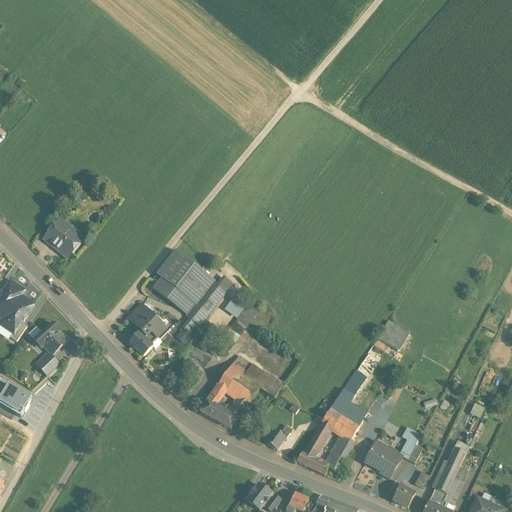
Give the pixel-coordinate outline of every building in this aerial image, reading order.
[(82,241),(60,222),(45,241),(67,260),(82,241)] [(215,283),(175,252),(156,277),(161,280),(156,286),(153,290),(188,317),(214,284),(215,283)] [(156,277),(152,282),(156,286),(161,280),(156,277)] [(24,293),(10,284),(0,298),(0,319),(4,322),(20,298),(24,293)] [(188,317),(186,319),(199,329),(208,317),(210,315),(210,316),(226,295),(214,284),(188,317)] [(4,322),(0,327),(14,337),(21,326),(34,307),(20,298),(4,322)] [(250,303),(225,339),(235,346),(260,310),(250,303)] [(147,314),(141,307),(137,311),(144,317),(135,326),(141,332),(140,334),(146,340),(152,334),(157,339),(165,331),(159,325),(160,324),(160,322),(156,318),(154,318),(153,319),(147,313),(147,314)] [(137,311),(128,320),(135,326),(144,317),(137,311)] [(409,333),(389,321),(377,339),(398,352),(409,333)] [(27,330),(21,326),(14,337),(11,340),(17,344),(27,330)] [(55,327),(52,326),(51,326),(42,335),(37,340),(52,357),(66,344),(57,335),(59,334),(58,333),(58,330),(55,327)] [(37,329),(28,337),(34,343),(37,340),(42,335),(37,329)] [(146,340),(140,334),(129,345),(143,359),(152,349),(150,346),(157,339),(152,334),(146,340)] [(235,346),(225,339),(219,348),(229,355),(235,346)] [(48,356),(37,367),(48,379),(59,368),(48,356)] [(238,359),(210,399),(216,403),(217,402),(220,404),(225,396),(237,405),(246,411),(267,382),(257,375),(253,382),(246,377),(252,369),(238,359)] [(365,377),(357,372),(351,382),(359,387),(365,377)] [(351,382),(349,381),(343,393),(353,399),(361,388),(359,387),(351,382)] [(282,387),(276,383),(269,393),(273,395),(271,399),(274,401),(277,397),(276,396),(282,387)] [(32,400),(8,386),(0,399),(0,406),(21,419),(24,413),(25,414),(29,407),(28,406),(32,400)] [(343,393),(334,405),(335,406),(345,412),(349,406),(353,399),(343,393)] [(216,403),(210,399),(200,415),(230,432),(241,417),(233,411),(228,417),(224,414),(226,410),(219,405),(220,404),(217,402),(216,403)] [(333,406),(325,402),(321,407),(329,412),(333,406)] [(479,418),(483,408),(473,403),(468,414),(479,418)] [(246,411),(237,405),(233,411),(241,417),(246,411)] [(345,412),(335,406),(330,413),(341,420),(344,415),(345,412)] [(368,417),(349,406),(345,412),(344,415),(356,423),(353,428),(359,432),(362,426),(368,417)] [(292,407),(289,412),(295,416),(299,411),(292,407)] [(329,412),(321,407),(315,417),(324,423),(330,413),(329,412)] [(330,413),(324,423),(321,427),(322,427),(331,433),(340,438),(350,445),(352,442),(359,432),(353,428),(356,423),(344,415),(341,420),(330,413)] [(322,427),(314,439),(324,445),(331,433),(322,427)] [(274,434),(266,447),(276,454),(285,441),(286,442),(291,434),(289,432),(285,430),(279,438),(274,434)] [(408,431),(404,437),(409,440),(407,442),(415,446),(420,437),(408,431)] [(340,438),(328,460),(332,462),(342,467),(353,446),(350,445),(340,438)] [(314,439),(303,458),(302,457),(296,466),(324,480),(328,473),(328,472),(327,472),(320,468),(321,466),(315,462),(324,445),(314,439)] [(403,455),(409,458),(415,446),(407,442),(401,454),(403,455)] [(457,442),(447,463),(459,469),(469,448),(457,442)] [(402,458),(376,444),(364,466),(381,475),(380,477),(389,482),(402,458)] [(422,450),(415,446),(409,458),(416,462),(422,450)] [(332,462),(327,472),(328,472),(328,473),(336,477),(342,467),(332,462)] [(447,463),(434,491),(446,496),(447,495),(459,469),(447,463)] [(468,474),(459,469),(447,495),(456,499),(468,474)] [(423,473),(415,485),(422,489),(429,476),(423,473)] [(271,498),(258,488),(254,494),(254,493),(250,498),(251,499),(247,504),(257,511),(260,511),(262,510),(270,499),(271,498)] [(415,494),(400,488),(393,505),(408,511),(415,494)] [(446,496),(434,491),(431,497),(443,502),(446,496)] [(456,499),(447,495),(446,496),(443,502),(453,506),(456,499)] [(438,511),(443,502),(431,497),(424,511),(438,511)] [(504,511),(505,511),(477,497),(469,511),(504,511)] [(304,511),(308,504),(294,498),(287,511),(304,511)] [(270,499),(262,510),(265,511),(275,511),(281,505),(273,499),(272,500),(270,499)] [(350,511),(321,501),(316,509),(323,511),(350,511)] [(443,502),(438,511),(453,511),(455,508),(453,506),(443,502)]
